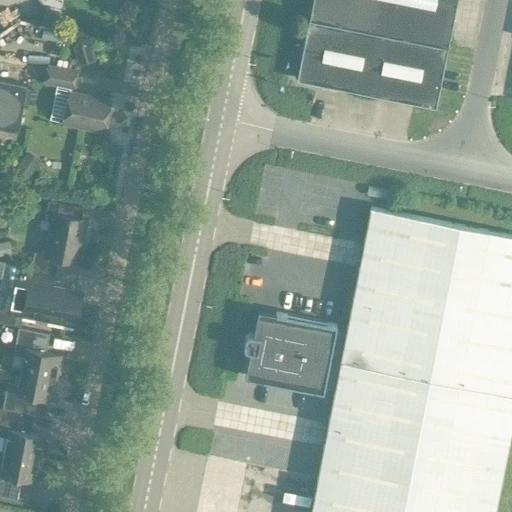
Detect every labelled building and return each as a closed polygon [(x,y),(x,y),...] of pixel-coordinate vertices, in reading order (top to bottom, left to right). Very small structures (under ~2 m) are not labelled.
[(309,0),(294,78),(354,90),(434,106),(446,46),(455,0),(309,0)] [(44,82),(72,87),(75,71),(47,66),(44,82)] [(0,128),(17,132),(27,84),(0,78),(0,128)] [(64,122),(103,130),(109,100),(69,93),(64,122)] [(244,338),(244,339),(242,344),(242,345),(242,346),(243,347),(243,348),(244,349),(245,350),(246,350),(248,351),(243,376),(322,392),(323,387),(334,389),(309,511),(493,511),(511,416),(511,234),(370,207),(346,326),(257,308),(252,334),(249,333),(248,333),(247,334),(246,335),(245,335),(244,336),(244,337),(244,338)] [(33,252),(30,267),(55,272),(58,258),(77,262),(85,220),(52,214),(44,254),(33,252)] [(55,272),(30,267),(4,262),(0,282),(0,322),(20,326),(22,315),(74,325),(80,292),(52,287),(55,272)] [(22,356),(19,370),(56,377),(60,354),(45,352),(49,333),(18,327),(12,354),(22,356)] [(56,377),(19,370),(17,384),(7,382),(5,391),(1,408),(33,415),(35,403),(36,397),(51,400),(56,377)] [(0,436),(6,437),(3,451),(39,458),(40,459),(45,455),(47,445),(43,439),(44,436),(29,433),(33,415),(1,408),(0,407),(0,436)] [(0,465),(0,495),(16,498),(20,478),(35,481),(39,458),(3,451),(0,465)] [(293,497),(295,486),(271,482),(270,493),(293,497)] [(284,511),(291,511),(293,501),(268,497),(266,510),(284,511)]
